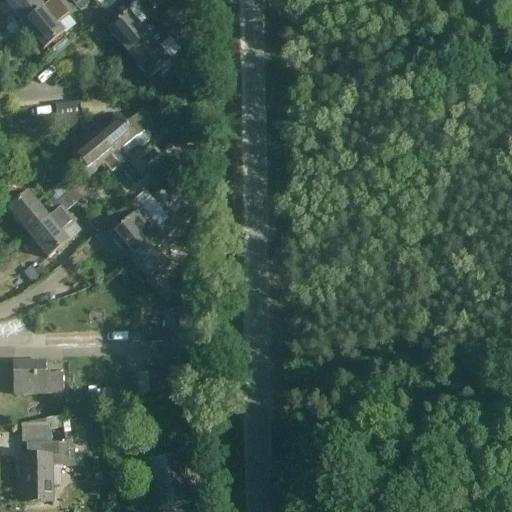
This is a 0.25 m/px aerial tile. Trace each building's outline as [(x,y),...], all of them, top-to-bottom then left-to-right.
[(9,0),(5,4),(24,27),(56,0),(59,0),(63,4),(66,0),(9,0)] [(59,0),(56,0),(24,27),(45,51),(64,35),(56,26),(69,15),(61,5),(63,4),(59,0)] [(122,0),(108,13),(117,23),(128,13),(131,5),(129,3),(126,0),(122,0)] [(164,15),(172,24),(179,17),(171,9),(164,15)] [(172,24),(164,15),(155,23),(150,17),(140,26),(128,13),(117,23),(109,30),(129,54),(159,28),(163,32),(172,24)] [(167,36),(163,32),(159,28),(129,54),(149,77),(169,59),(157,46),(167,36)] [(182,113),(177,123),(184,132),(195,131),(199,121),(193,112),(182,113)] [(94,139),(120,171),(113,176),(120,184),(132,174),(139,183),(142,180),(128,163),(128,162),(119,151),(129,143),(134,148),(138,149),(143,149),(146,147),(150,144),(150,135),(144,129),(134,138),(119,119),(94,139)] [(86,179),(100,167),(109,179),(110,178),(124,195),(139,183),(132,174),(120,184),(113,176),(120,171),(94,139),(70,160),(80,172),(71,179),(83,194),(92,186),(86,179)] [(15,156),(0,156),(0,169),(15,169),(15,156)] [(185,172),(165,180),(169,191),(189,184),(189,183),(185,172)] [(7,213),(27,236),(76,194),(72,190),(56,203),(53,199),(40,210),(28,195),(7,213)] [(76,194),(27,236),(47,259),(68,242),(62,235),(74,225),(64,214),(81,200),(76,194)] [(110,236),(130,259),(162,232),(168,239),(184,226),(175,215),(159,228),(156,224),(154,225),(134,201),(111,220),(119,229),(110,236)] [(75,240),(87,230),(80,221),(68,232),(75,240)] [(162,232),(130,259),(150,283),(170,267),(159,254),(172,243),(168,239),(162,232)] [(178,318),(179,331),(177,331),(177,342),(200,341),(199,309),(176,310),(176,318),(178,318)] [(148,329),(148,343),(163,343),(163,329),(148,329)] [(176,367),(176,381),(196,381),(197,347),(176,347),(176,367)] [(47,376),(47,362),(14,363),(15,395),(63,394),(63,376),(47,376)] [(79,367),(79,387),(88,388),(89,367),(79,367)] [(159,367),(159,372),(161,392),(176,390),(176,381),(176,367),(159,367)] [(149,393),(161,392),(159,372),(147,373),(147,374),(149,393)] [(147,374),(135,375),(138,395),(149,393),(147,374)] [(111,390),(95,393),(98,407),(113,405),(111,390)] [(50,459),(56,458),(55,445),(26,446),(27,459),(20,459),(22,505),(51,504),(50,459)] [(148,463),(157,511),(189,505),(180,457),(148,463)] [(98,460),(92,461),(95,487),(103,486),(98,460)]
